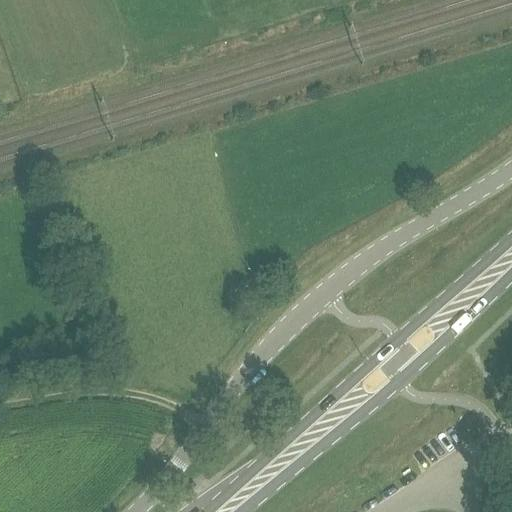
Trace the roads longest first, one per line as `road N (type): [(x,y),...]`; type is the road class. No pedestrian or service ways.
road 1 (unclassified): [(134,511),(257,359),(323,295),(511,173)]
road 2 (primary): [(511,238),(208,511)]
road 3 (primary): [(244,511),(511,274)]
road 4 (track): [(206,429),(131,395),(0,405)]
